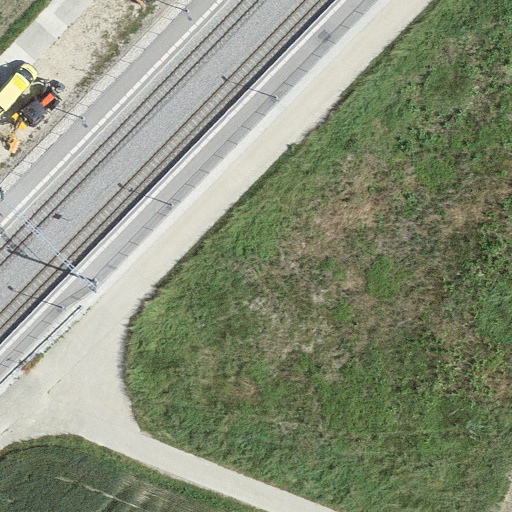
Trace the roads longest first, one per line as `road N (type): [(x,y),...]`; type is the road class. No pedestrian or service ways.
road 1 (track): [(407,0),(0,416)]
road 2 (unclassified): [(15,400),(303,511)]
